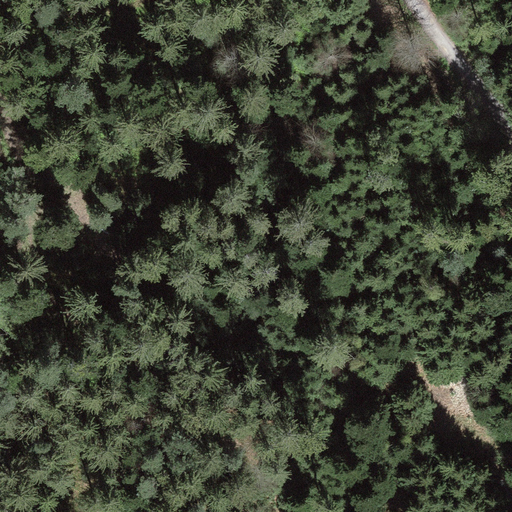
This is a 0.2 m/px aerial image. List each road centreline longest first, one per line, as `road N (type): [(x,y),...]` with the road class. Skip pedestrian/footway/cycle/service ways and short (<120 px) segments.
road 1 (track): [(416,0),(511,119)]
road 2 (track): [(0,97),(54,205)]
